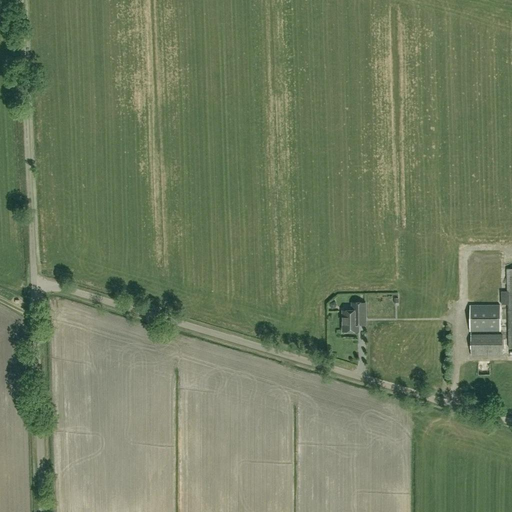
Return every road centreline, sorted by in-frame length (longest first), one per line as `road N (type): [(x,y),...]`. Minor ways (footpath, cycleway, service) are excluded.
road 1 (unclassified): [(34,281),(511,420)]
road 2 (unclassified): [(34,281),(21,0)]
road 3 (unclassified): [(43,511),(34,281)]
